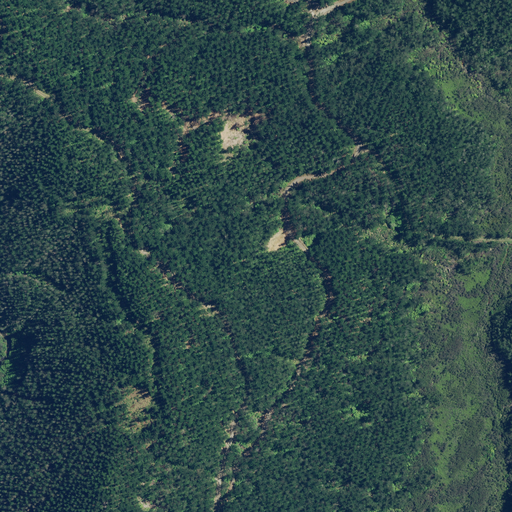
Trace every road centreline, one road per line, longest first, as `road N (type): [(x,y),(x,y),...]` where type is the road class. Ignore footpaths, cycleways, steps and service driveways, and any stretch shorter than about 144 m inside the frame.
road 1 (track): [(317,0),(299,21),(302,69),(311,94),(357,148),(347,164),(284,172),(269,202),(326,282),(324,306),(207,511)]
road 2 (track): [(0,76),(26,78),(131,166),(127,215),(140,249),(221,315),(234,338),(246,413),(216,492)]
